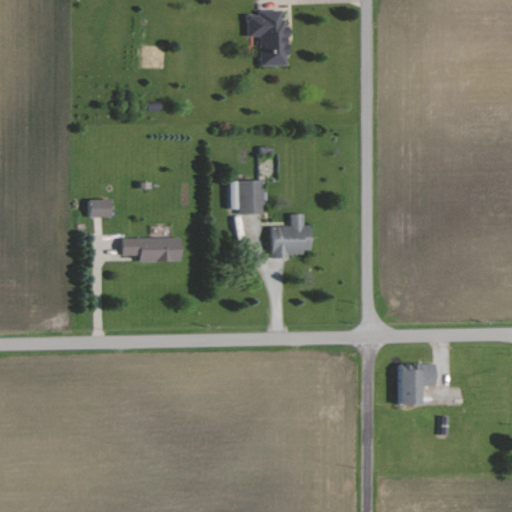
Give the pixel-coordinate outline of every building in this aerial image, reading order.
[(245,11),(245,36),(258,36),(259,65),(286,65),(285,11),(245,11)] [(261,179),(228,180),(228,209),(236,208),(236,213),(261,213),(261,179)] [(110,199),(88,198),(88,216),(110,217),(110,199)] [(270,226),(270,255),(310,254),(309,225),(302,225),(302,214),(289,214),(289,225),(270,226)] [(179,236),(120,237),(120,255),(137,255),(138,261),(180,260),(179,236)] [(435,363),(398,363),(398,404),(420,404),(421,386),(434,386),(435,363)]
